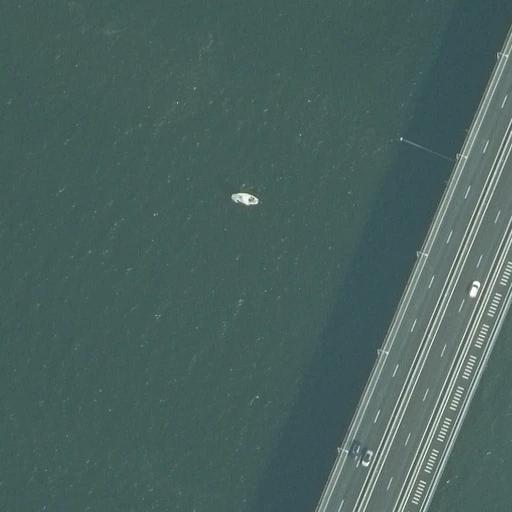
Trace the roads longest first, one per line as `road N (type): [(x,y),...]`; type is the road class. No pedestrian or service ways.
road 1 (motorway): [(511,90),(341,511)]
road 2 (motorway): [(381,511),(511,188)]
road 3 (tertiary): [(414,511),(511,269)]
